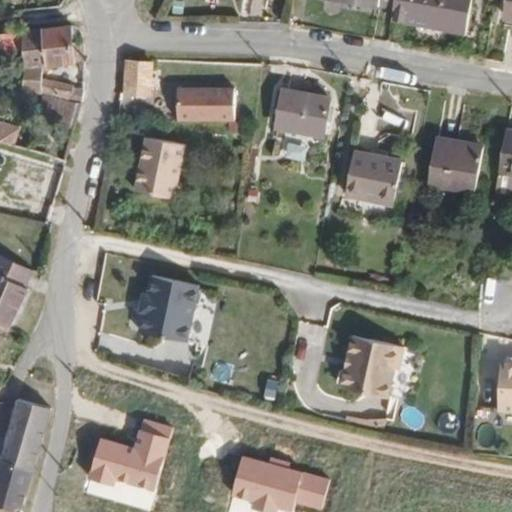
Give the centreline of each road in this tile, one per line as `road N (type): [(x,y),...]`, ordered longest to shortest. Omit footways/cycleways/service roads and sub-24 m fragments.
road 1 (track): [(68,354),(296,426),(511,459)]
road 2 (residential): [(110,39),(268,43),(511,83)]
road 3 (residential): [(41,511),(69,402),(61,309),(80,242)]
road 4 (residential): [(80,242),(317,286)]
road 5 (residential): [(80,242),(118,94),(121,61),(110,39)]
road 6 (residential): [(317,286),(303,385),(310,400),(373,407),(377,383)]
road 7 (residential): [(317,286),(484,320),(511,303)]
